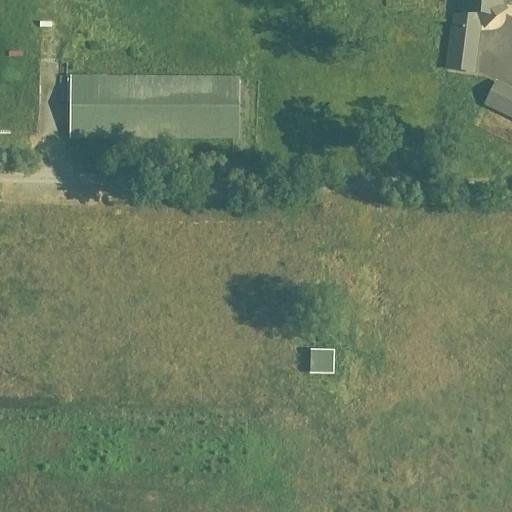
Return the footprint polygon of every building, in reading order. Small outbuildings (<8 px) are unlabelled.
[(511,0),(455,0),(454,19),(496,22),(497,9),(511,9),(511,0)] [(480,24),(446,22),(441,78),(475,80),(480,24)] [(240,81),(67,81),(67,142),(240,143),(240,81)] [(511,92),(492,83),(469,129),(511,151),(511,92)] [(333,354),(306,353),(305,378),(333,379),(333,354)]
